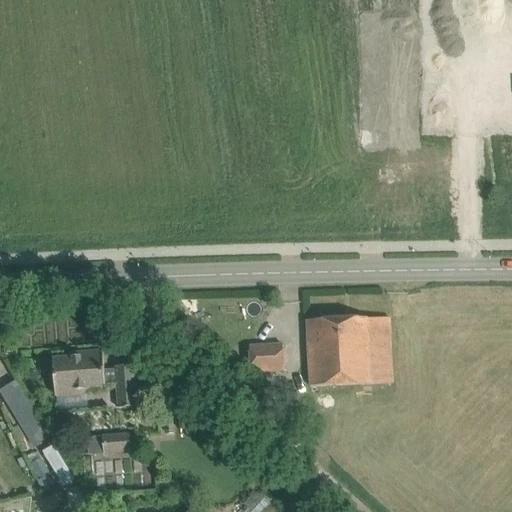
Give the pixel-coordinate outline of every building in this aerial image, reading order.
[(392,384),(390,332),(389,318),(307,322),(310,388),(340,386),(392,384)] [(282,346),(248,347),(249,374),(283,373),(282,346)] [(116,387),(118,409),(137,408),(134,367),(115,368),(115,370),(104,371),(102,352),(84,353),(85,357),(52,360),(55,397),(56,397),(56,393),(105,389),(105,388),(116,387)] [(87,438),(88,457),(130,455),(128,435),(87,438)] [(92,458),(84,458),(85,476),(92,476),(92,458)]
